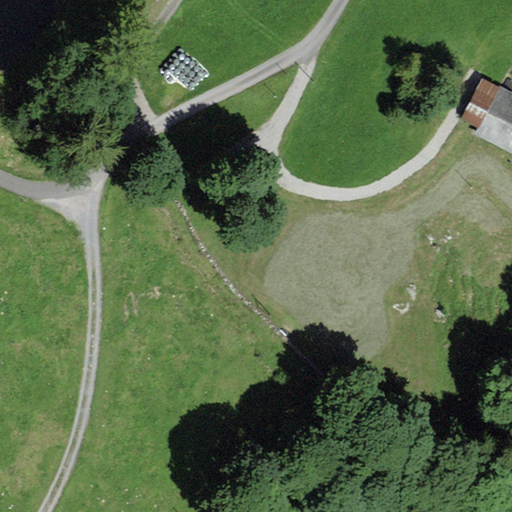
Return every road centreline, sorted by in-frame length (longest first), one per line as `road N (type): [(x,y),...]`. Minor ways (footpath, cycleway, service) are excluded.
road 1 (track): [(339,0),(321,30),(284,62),(131,140),(103,168),(96,196),(77,203),(0,180)]
road 2 (track): [(96,196),(89,223),(95,322),(73,440),(37,511)]
